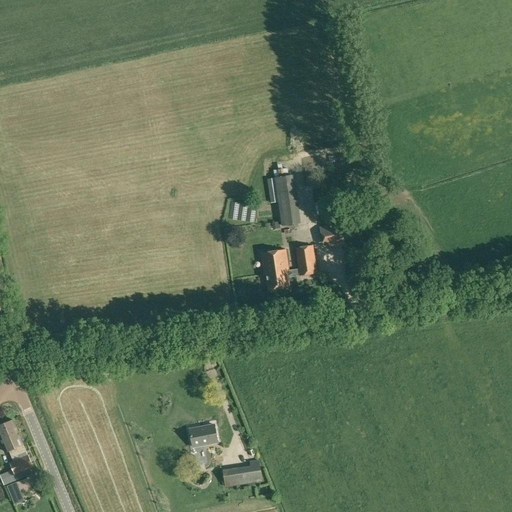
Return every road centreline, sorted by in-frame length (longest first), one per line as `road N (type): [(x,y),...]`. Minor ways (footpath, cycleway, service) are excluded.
road 1 (unclassified): [(15,378),(29,362),(511,291)]
road 2 (tertiary): [(69,511),(15,378)]
